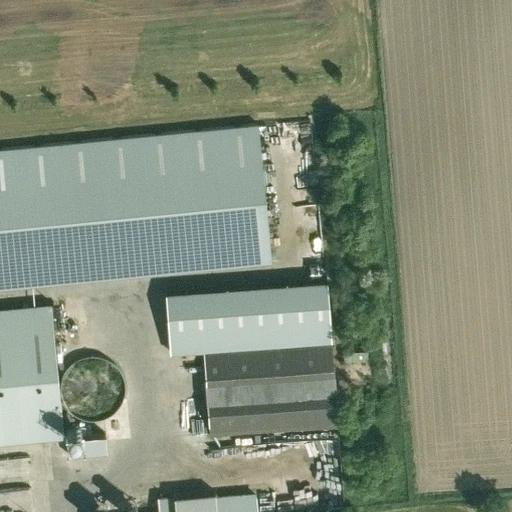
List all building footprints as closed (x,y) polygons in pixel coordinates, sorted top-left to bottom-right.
[(253,125),(0,148),(0,286),(266,261),(253,125)] [(170,351),(202,349),(330,339),(326,279),(166,290),(170,351)] [(51,300),(0,305),(0,439),(63,434),(51,300)] [(330,339),(202,349),(205,386),(334,377),(330,339)] [(334,387),(206,397),(208,435),(338,426),(334,387)] [(257,511),(256,493),(216,497),(215,490),(157,496),(159,511),(257,511)]
